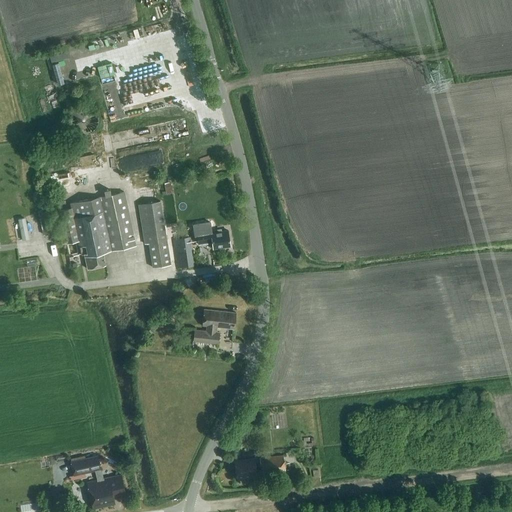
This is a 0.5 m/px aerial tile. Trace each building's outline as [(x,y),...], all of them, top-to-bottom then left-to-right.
[(96,165),(93,154),(81,156),(83,168),(96,165)] [(106,196),(70,204),(71,209),(59,211),(66,245),(78,242),(81,255),(84,255),(87,269),(105,265),(102,253),(134,247),(123,192),(111,195),(110,190),(105,191),(106,196)] [(137,205),(144,245),(148,244),(151,268),(169,265),(165,241),(159,201),(137,205)] [(212,244),(213,249),(231,246),(229,230),(222,231),(221,228),(197,232),(197,235),(192,236),(193,241),(198,240),(199,246),(212,244)] [(194,266),(190,237),(173,239),(174,249),(175,249),(178,268),(194,266)] [(194,330),(193,341),(218,344),(219,333),(217,332),(217,327),(234,329),(236,313),(204,309),(202,326),(206,326),(206,331),(194,330)] [(97,480),(87,483),(93,509),(115,504),(113,496),(125,493),(121,475),(103,479),(98,455),(71,461),(74,475),(95,470),(97,480)] [(255,458),(235,461),(237,478),(257,476),(256,470),(261,469),(262,475),(286,472),(283,455),(260,458),(261,466),(256,467),(255,458)]
